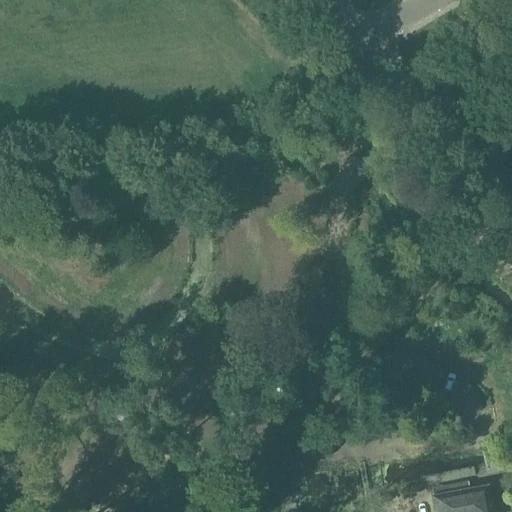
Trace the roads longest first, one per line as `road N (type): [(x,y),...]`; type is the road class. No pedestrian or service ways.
road 1 (track): [(355,167),(340,239),(341,301),(354,347),(456,405),(493,441),(503,471)]
road 2 (tertiary): [(511,251),(353,48)]
